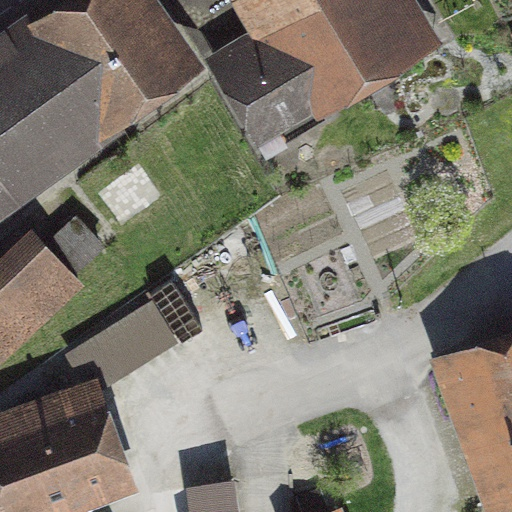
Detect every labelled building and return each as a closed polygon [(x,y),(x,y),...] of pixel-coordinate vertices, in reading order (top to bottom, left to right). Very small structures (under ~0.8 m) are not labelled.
[(0,204),(210,53),(171,0),(34,0),(0,25),(0,204)] [(221,54),(268,138),(313,113),(318,121),(438,46),(411,0),(240,0),(259,32),(221,54)] [(76,219),(45,246),(67,270),(97,243),(76,219)] [(0,346),(75,279),(67,270),(45,246),(31,230),(0,258),(0,346)] [(217,305),(198,261),(162,276),(181,321),(217,305)] [(511,341),(455,362),(502,492),(511,488),(511,341)] [(92,395),(0,428),(0,493),(6,511),(119,470),(92,395)]
